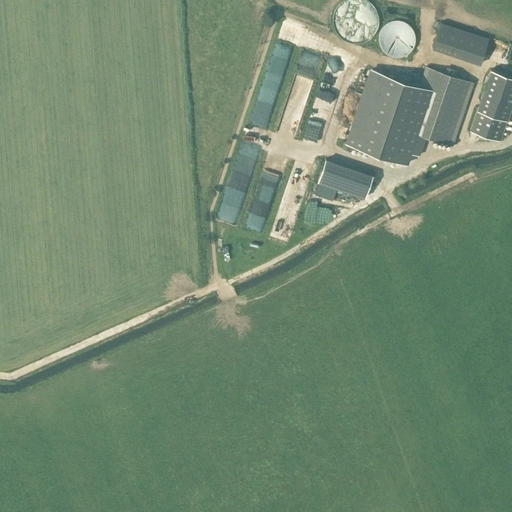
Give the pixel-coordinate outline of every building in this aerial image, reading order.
[(338,37),(344,41),(349,44),(355,45),(361,44),(367,42),(372,38),(375,33),(378,27),(378,21),(377,14),(374,8),(370,4),(364,0),(362,0),(348,0),(345,1),(339,6),(335,11),(333,18),(332,25),(334,31),(338,37)] [(414,46),(414,45),(415,43),(415,42),(415,41),(415,39),(415,38),(415,37),(415,35),(415,34),(415,33),(414,31),(414,30),(413,29),(413,28),(412,27),(411,26),(410,25),(408,23),(407,22),(405,21),(402,20),(401,20),(399,20),(398,20),(397,20),(394,20),(393,20),(391,21),(389,21),(388,22),(386,23),(384,25),(383,26),(382,28),(381,29),(380,31),(380,32),(379,34),(379,35),(379,36),(379,38),(379,39),(379,41),(379,43),(380,44),(380,46),(381,47),(382,49),(383,50),(385,51),(386,52),(387,53),(388,54),(390,55),(391,55),(393,56),(395,56),(396,56),(399,56),(400,56),(402,55),(403,55),(405,55),(406,54),(407,53),(408,52),(410,51),(411,50),(412,48),(413,47),(414,46)] [(481,63),(489,38),(441,22),(432,47),(481,63)] [(277,45),(257,117),(263,119),(263,121),(272,123),(292,49),(277,45)] [(331,63),(317,102),(333,107),(347,69),(331,63)] [(455,76),(457,70),(447,66),(445,72),(426,66),(420,85),(369,67),(344,142),(408,164),(411,152),(420,155),(426,136),(452,145),(474,82),(455,76)] [(511,75),(491,68),(477,109),(470,130),(500,141),(511,104),(511,75)] [(371,177),(323,161),(316,184),(363,199),(371,177)] [(297,165),(294,176),(291,175),(288,190),(306,194),(312,169),(297,165)] [(285,190),(273,236),(291,241),(303,194),(285,190)] [(263,232),(266,221),(249,216),(246,228),(263,232)]
